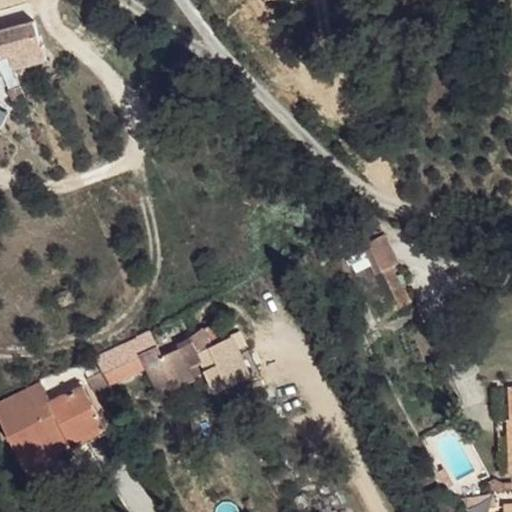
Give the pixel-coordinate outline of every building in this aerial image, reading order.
[(0,59),(2,57),(42,46),(35,21),(0,29),(0,59)] [(20,86),(10,90),(15,104),(26,98),(20,86)] [(372,274),(398,263),(385,233),(359,245),(372,274)] [(382,271),(401,308),(410,302),(401,285),(400,286),(390,267),(382,271)] [(138,338),(97,357),(103,371),(109,384),(145,367),(152,382),(159,385),(169,381),(172,373),(188,366),(184,357),(185,357),(181,348),(163,356),(151,331),(137,337),(138,338)] [(200,331),(189,337),(197,351),(206,369),(220,363),(206,334),(205,336),(200,331)] [(206,369),(197,351),(185,357),(184,357),(188,366),(193,376),(206,369)] [(103,371),(97,357),(82,362),(83,365),(87,376),(103,371)] [(95,394),(110,385),(109,384),(103,371),(87,376),(95,394)] [(41,380),(0,400),(0,418),(15,449),(63,425),(71,441),(81,436),(84,442),(106,432),(83,384),(51,400),(41,380)] [(63,425),(15,449),(24,467),(73,443),(71,441),(63,425)] [(488,482),(492,490),(503,489),(504,482),(495,478),(488,482)]
